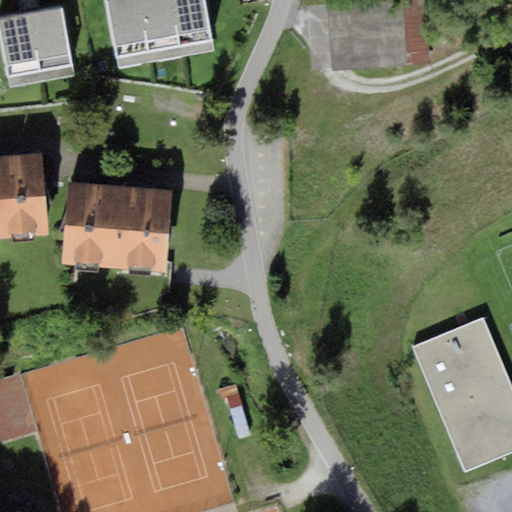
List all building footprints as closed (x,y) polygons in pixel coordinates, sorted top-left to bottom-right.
[(59,0),(51,0),(0,10),(0,32),(7,70),(71,57),(59,0)] [(207,0),(108,0),(117,51),(213,34),(207,0)] [(424,0),(349,0),(329,1),(333,69),(428,63),(424,0)] [(0,234),(49,231),(43,153),(0,156),(0,234)] [(70,184),(64,260),(167,267),(172,191),(70,184)] [(511,380),(484,314),(413,344),(466,470),(511,450),(511,380)]
